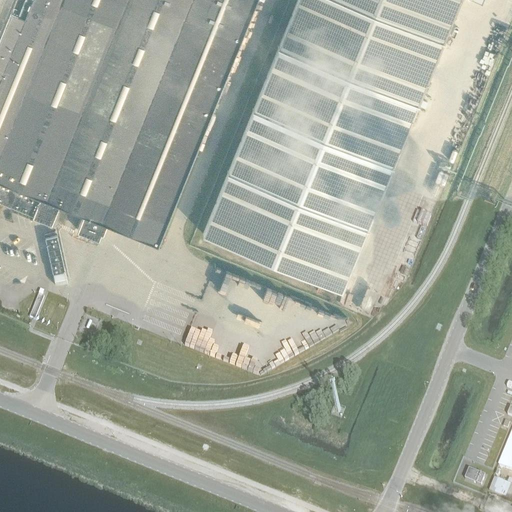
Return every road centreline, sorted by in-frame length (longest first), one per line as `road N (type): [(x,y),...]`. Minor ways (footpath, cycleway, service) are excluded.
road 1 (tertiary): [(382,511),(511,197)]
road 2 (tertiary): [(273,511),(35,415)]
